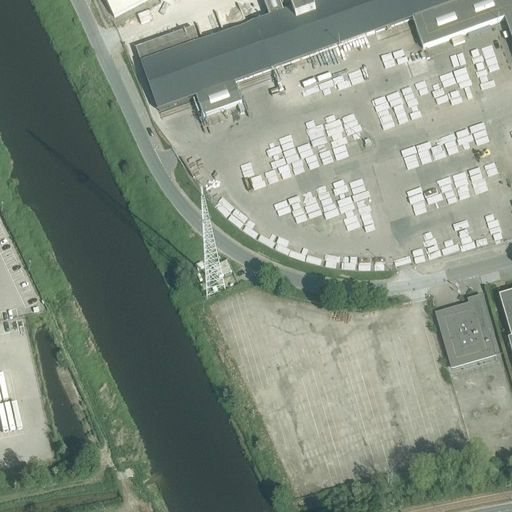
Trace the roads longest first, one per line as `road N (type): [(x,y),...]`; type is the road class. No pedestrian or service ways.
road 1 (unclassified): [(77,0),(171,193),(239,256),(302,283),(344,290),(408,286),(511,260)]
road 2 (unknown): [(0,450),(20,440),(35,411),(26,378),(0,353)]
